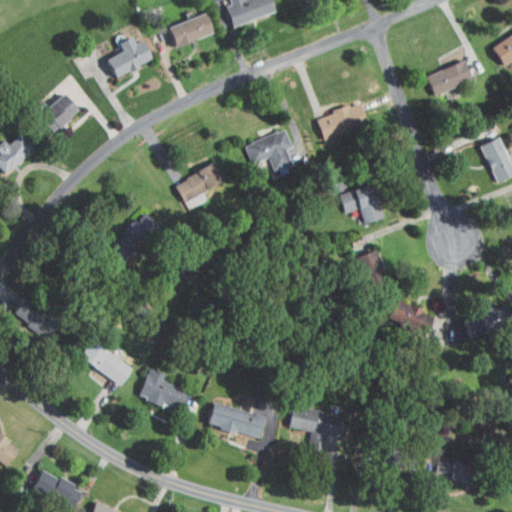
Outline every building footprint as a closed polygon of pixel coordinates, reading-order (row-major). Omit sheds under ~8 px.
[(264,4),(262,0),(215,0),(222,18),(264,4)] [(157,20),(165,40),(202,25),(194,5),(157,20)] [(480,38),(490,57),(511,44),(511,21),(480,38)] [(95,52),(104,70),(140,52),(130,32),(121,37),(118,30),(107,35),(111,44),(95,52)] [(414,69),(423,88),(459,72),(451,52),(414,69)] [(67,101),(51,85),(25,110),(40,126),(67,101)] [(304,110),(312,132),(355,116),(348,96),(338,99),(337,98),(304,110)] [(262,162),(280,156),(275,142),(280,140),(274,122),(233,137),(240,157),(257,150),(262,162)] [(0,134),(0,160),(19,143),(6,129),(0,134)] [(467,138),(485,175),(504,166),(486,129),(467,138)] [(172,194),(213,173),(204,155),(162,176),(172,194)] [(327,186),(334,206),(348,202),(353,216),(371,211),(360,176),(327,186)] [(373,272),(365,243),(344,249),(351,277),(373,272)] [(414,326),(421,306),(384,292),(376,312),(414,326)] [(0,310),(36,329),(45,313),(9,294),(0,310)] [(107,378),(120,361),(80,332),(67,348),(107,378)] [(127,388),(168,404),(176,383),(151,374),(154,366),(138,360),(127,388)] [(249,430),(253,408),(201,397),(196,418),(249,430)] [(277,420),(298,424),(295,443),(313,445),(314,435),(328,437),(333,407),(280,399),(277,420)] [(423,469),(454,476),(458,457),(427,450),(423,469)] [(20,482),(60,502),(70,482),(29,462),(20,482)] [(511,487),(511,465),(506,465),(503,486),(511,487)] [(119,511),(84,495),(75,511),(119,511)]
